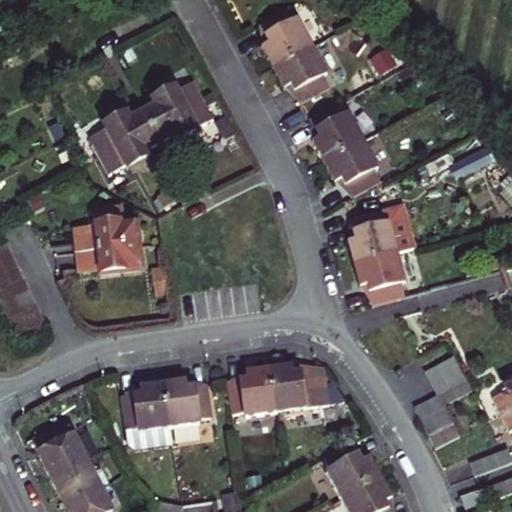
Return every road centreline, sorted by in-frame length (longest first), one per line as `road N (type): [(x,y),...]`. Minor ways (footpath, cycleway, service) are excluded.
road 1 (residential): [(317,326),(311,256),(287,179),(194,5)]
road 2 (residential): [(317,326),(272,324),(105,347),(0,394)]
road 3 (residential): [(437,511),(398,421),(348,349),(317,326)]
road 4 (unknown): [(337,338),(510,277)]
